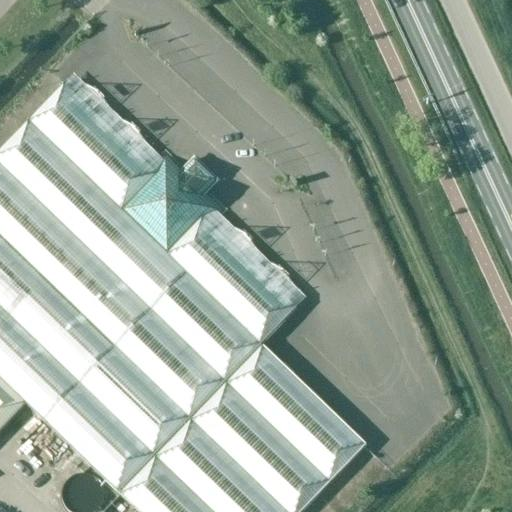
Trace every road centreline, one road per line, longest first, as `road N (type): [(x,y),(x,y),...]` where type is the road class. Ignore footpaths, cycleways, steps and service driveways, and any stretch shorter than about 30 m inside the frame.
road 1 (primary): [(405,0),(511,231)]
road 2 (unclassified): [(449,0),(511,132)]
